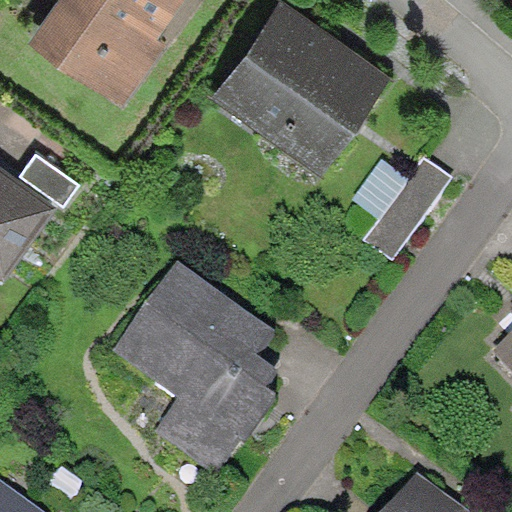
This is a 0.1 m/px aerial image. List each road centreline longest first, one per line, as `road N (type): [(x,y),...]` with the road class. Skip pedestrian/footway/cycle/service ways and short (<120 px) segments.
road 1 (residential): [(511,177),(263,511)]
road 2 (residential): [(401,0),(511,89)]
